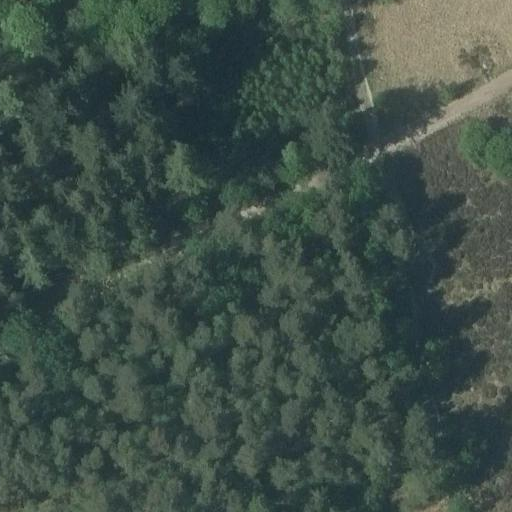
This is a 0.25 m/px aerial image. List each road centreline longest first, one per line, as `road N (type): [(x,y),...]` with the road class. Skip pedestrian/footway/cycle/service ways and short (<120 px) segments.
road 1 (track): [(372,151),(0,335)]
road 2 (track): [(511,74),(372,151)]
road 3 (track): [(340,0),(372,151)]
